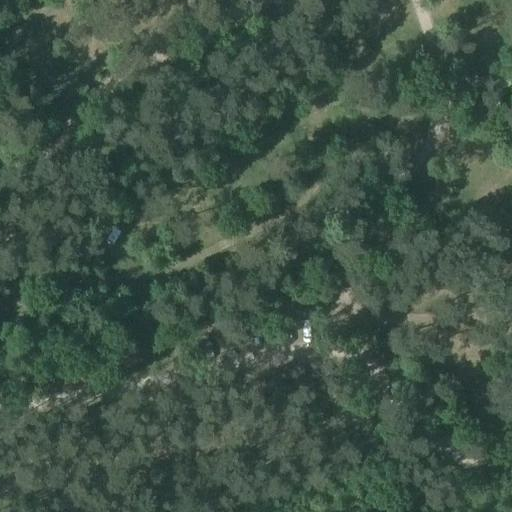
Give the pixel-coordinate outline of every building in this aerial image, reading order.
[(47,0),(21,0),(29,14),(50,3),(47,0)] [(0,9),(0,32),(9,28),(0,9)] [(218,141),(203,156),(228,179),(242,164),(218,141)] [(172,167),(161,181),(190,203),(201,189),(172,167)] [(469,171),(472,193),(494,190),(490,168),(469,171)] [(436,176),(411,190),(418,204),(444,191),(436,176)] [(425,287),(430,275),(413,269),(409,280),(425,287)]
